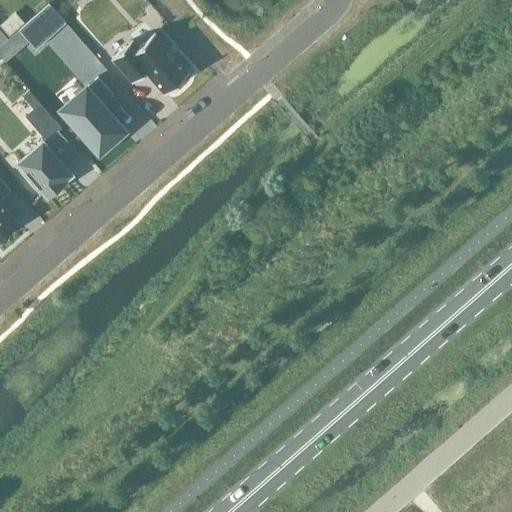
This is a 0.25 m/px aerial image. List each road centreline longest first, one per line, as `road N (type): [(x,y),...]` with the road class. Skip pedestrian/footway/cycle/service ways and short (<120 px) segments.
road 1 (residential): [(0,301),(336,0)]
road 2 (primary): [(234,511),(511,268)]
road 3 (residential): [(383,511),(511,399)]
